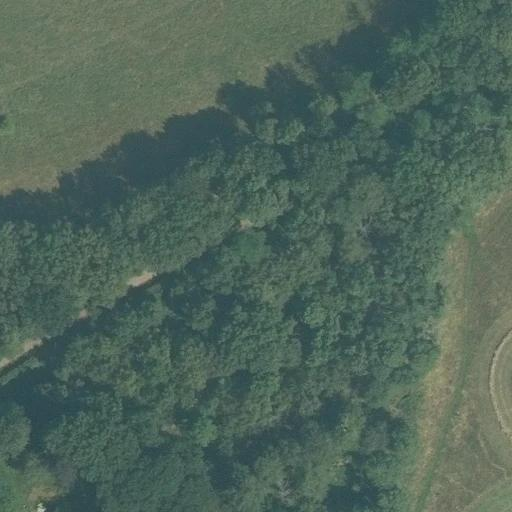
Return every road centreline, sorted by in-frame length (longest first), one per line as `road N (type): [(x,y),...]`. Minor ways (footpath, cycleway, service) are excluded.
road 1 (track): [(0,352),(253,215),(453,122),(511,67)]
road 2 (unknown): [(424,511),(454,405),(448,305),(460,223),(494,134),(511,113)]
